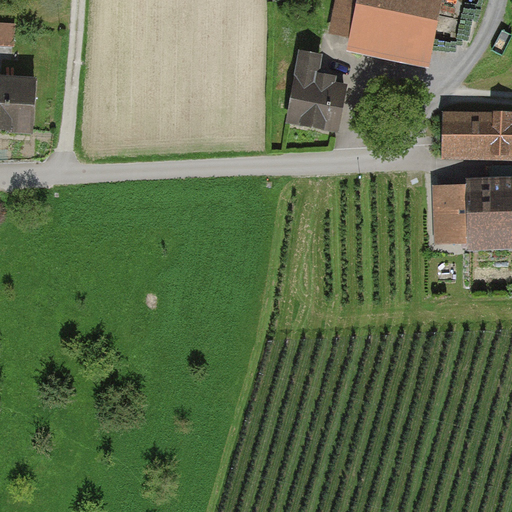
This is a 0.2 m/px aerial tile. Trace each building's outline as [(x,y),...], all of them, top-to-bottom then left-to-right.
[(447,0),(358,0),(351,37),(436,53),(447,0)] [(23,27),(0,25),(0,46),(22,48),(23,27)] [(343,55),(305,51),(297,123),(351,129),(357,73),(341,71),(343,55)] [(56,84),(0,78),(0,132),(52,137),(56,84)] [(511,116),(457,114),(456,157),(511,159),(511,116)] [(481,187),(446,188),(448,241),(480,240),(480,252),(511,250),(511,177),(481,179),(481,187)]
